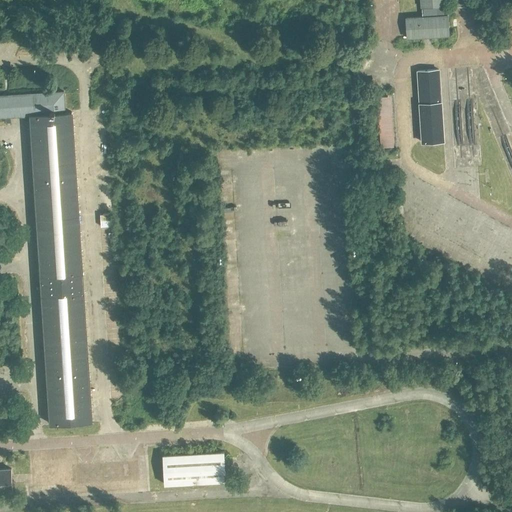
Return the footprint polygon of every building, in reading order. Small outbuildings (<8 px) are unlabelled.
[(448,15),(446,15),(444,15),(443,5),(444,5),(444,0),(421,0),(422,17),(406,18),(408,38),(449,35),(448,15)] [(444,141),(439,70),(418,71),(420,103),(422,142),(444,141)] [(0,117),(31,115),(51,424),(92,421),(72,112),(65,112),(64,92),(0,95),(0,117)] [(202,181),(201,174),(201,173),(184,174),(185,182),(202,181)] [(226,481),(225,461),(224,451),(163,455),(165,484),(226,481)] [(0,490),(13,490),(12,469),(0,469),(0,490)]
